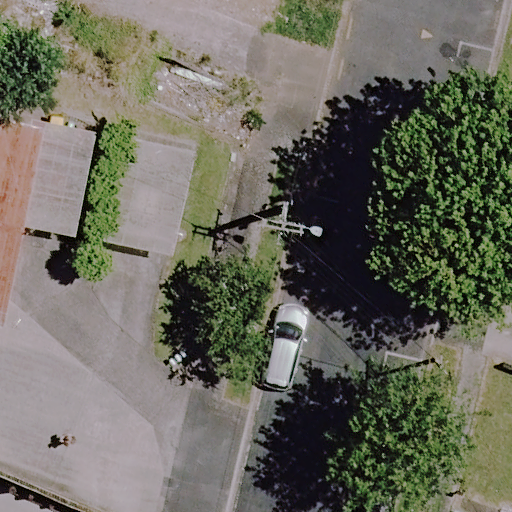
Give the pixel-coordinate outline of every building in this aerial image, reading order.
[(0,0),(0,15),(39,32),(53,0),(0,0)] [(243,91),(158,59),(139,110),(224,141),(243,91)] [(0,306),(17,227),(71,239),(93,137),(0,117),(0,306)] [(190,155),(132,144),(112,248),(171,259),(190,155)] [(148,511),(181,433),(79,391),(58,443),(60,443),(39,495),(80,511),(148,511)]
